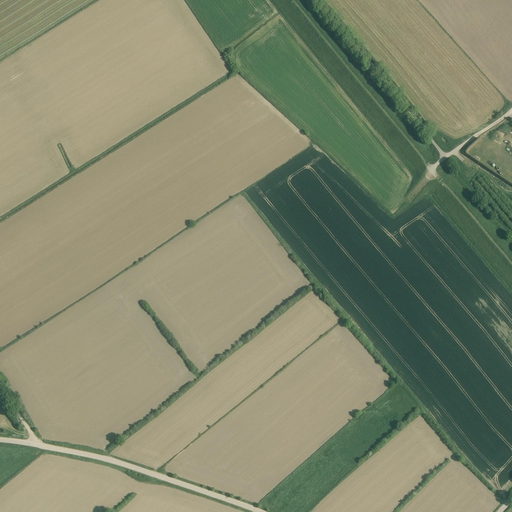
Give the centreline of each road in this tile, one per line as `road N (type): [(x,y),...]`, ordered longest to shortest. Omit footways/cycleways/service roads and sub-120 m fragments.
road 1 (track): [(297,0),(511,263)]
road 2 (tertiary): [(258,511),(113,460),(0,439)]
road 3 (track): [(444,156),(316,0)]
